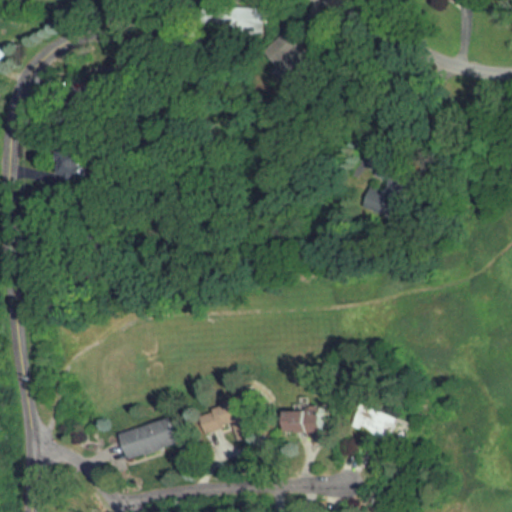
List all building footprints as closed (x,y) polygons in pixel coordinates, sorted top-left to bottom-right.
[(63,188),(79,188),(79,177),(88,177),(89,150),(64,149),(63,188)] [(419,172),(382,163),(370,212),(406,221),(419,172)] [(204,410),(210,434),(239,427),(242,440),(268,434),(258,396),(204,410)] [(397,439),(408,419),(372,401),(362,421),(397,439)] [(123,434),(131,460),(186,443),(178,417),(123,434)]
